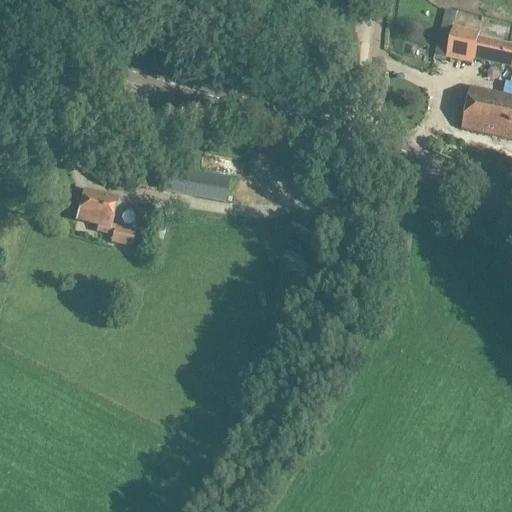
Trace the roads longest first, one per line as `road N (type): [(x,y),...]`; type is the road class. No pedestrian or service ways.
road 1 (tertiary): [(511,207),(429,166),(108,55),(0,35)]
road 2 (track): [(125,61),(97,146),(99,180),(109,190),(259,217),(303,198),(329,131)]
road 3 (track): [(379,0),(369,116),(376,147)]
